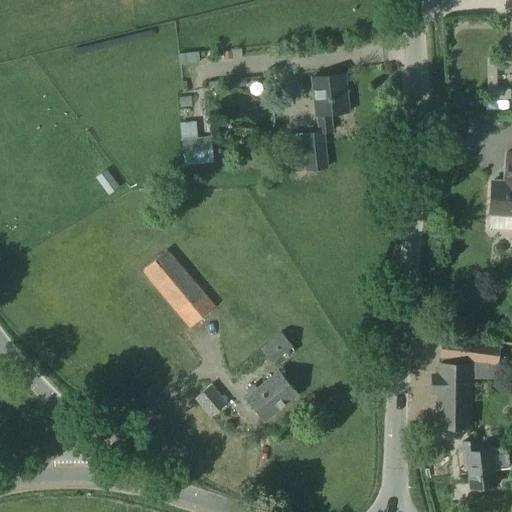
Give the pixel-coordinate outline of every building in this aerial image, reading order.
[(319,132),(284,136),(287,170),(325,166),(322,133),(331,132),(329,114),(348,112),(344,73),(311,77),(315,115),(317,114),(319,132)] [(195,122),(180,123),(183,165),(212,162),(210,138),(196,139),(195,122)] [(492,180),(490,213),(511,214),(511,151),(506,151),(504,181),(492,180)] [(113,181),(102,189),(108,198),(119,190),(113,181)] [(167,249),(142,270),(189,327),(214,306),(167,249)] [(279,331),(258,348),(274,367),(293,351),(292,346),(279,331)] [(496,344),(460,340),(458,358),(494,362),(496,344)] [(468,427),(469,364),(438,364),(437,426),(468,427)] [(278,369),(244,397),(264,420),(298,393),(278,369)] [(210,386),(194,399),(208,417),(225,403),(210,386)] [(461,442),(464,467),(468,467),(470,488),(494,486),(493,469),(505,468),(504,463),(509,462),(508,452),(507,453),(507,447),(476,451),(475,441),(461,442)] [(441,458),(442,457),(446,456),(445,452),(443,450),(440,448),(435,448),(431,448),(428,450),(426,453),(426,456),(425,460),(426,462),(427,465),(429,466),(431,466),(433,466),(437,465),(438,464),(440,462),(441,460),(441,458)]
